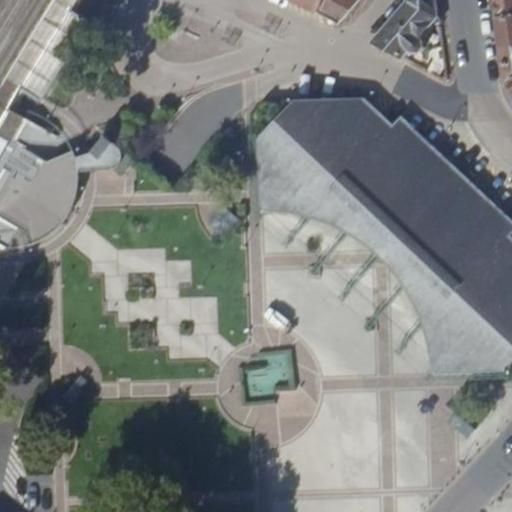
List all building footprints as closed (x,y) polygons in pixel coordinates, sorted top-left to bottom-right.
[(61,0),(50,18),(11,82),(24,91),(26,93),(75,15),(84,0),(61,0)] [(295,0),(305,5),(316,10),(339,25),(344,21),(361,0),(295,0)] [(414,0),(378,44),(395,54),(406,60),(413,52),(416,55),(423,53),(427,48),(426,42),(423,40),(435,25),(441,26),(437,0),(414,0)] [(511,0),(498,0),(500,10),(510,82),(511,79),(511,0)] [(93,27),(75,15),(26,93),(45,104),(50,96),(55,88),(61,79),(63,75),(78,52),(93,27)] [(268,155),(268,211),(277,210),(285,211),(294,212),(303,214),(314,216),(323,219),(331,222),(341,226),(352,231),(360,236),(369,242),(378,249),(387,257),(396,265),(403,275),(411,286),(416,295),(421,304),(427,318),(431,329),(434,340),(436,352),(437,363),(438,372),(511,369),(511,244),(511,243),(505,233),(499,223),(492,213),(485,205),(479,197),(472,188),(465,181),(455,172),(447,165),(440,160),(431,154),(423,148),(413,141),(403,136),(394,131),(384,126),(370,121),(357,116),(347,113),(335,110),(324,107),(313,105),(303,104),(294,103),(285,102),(277,102),(267,111),(268,155)] [(106,136),(94,127),(89,134),(83,142),(95,150),(101,143),(106,136)] [(5,188),(0,196),(0,218),(17,229),(22,228),(25,227),(28,225),(34,221),(38,217),(44,212),(47,206),(51,200),(54,193),(56,187),(57,181),(58,175),(57,170),(48,164),(26,151),(13,173),(5,188)] [(75,152),(48,164),(57,170),(58,175),(57,181),(56,187),(54,193),(51,200),(47,206),(44,212),(38,217),(34,221),(28,225),(25,227),(22,228),(28,249),(36,245),(43,241),(49,237),(54,233),(59,227),(64,222),(68,216),(72,209),(74,204),(77,195),(78,186),(78,178),(78,169),(77,160),(75,152)] [(245,223),(234,213),(213,238),(219,242),(225,247),(245,223)]
